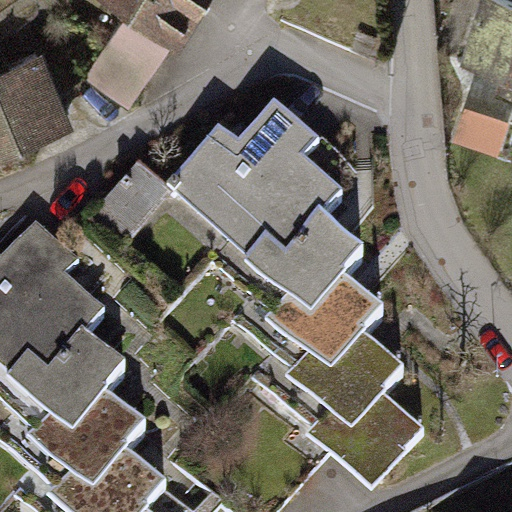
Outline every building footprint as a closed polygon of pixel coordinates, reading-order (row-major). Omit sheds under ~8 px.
[(208,0),(122,0),(139,11),(95,77),(139,106),(208,0)] [(511,0),(489,0),(471,69),(511,79),(511,0)] [(0,160),(81,131),(52,54),(0,72),(0,160)] [(232,141),(183,197),(269,273),(249,296),(284,326),(256,358),(293,389),(274,411),(379,504),(438,438),(402,407),(421,385),(378,347),(399,323),(356,286),(374,266),(331,228),(347,209),(307,174),(323,156),(281,119),(249,155),(232,141)] [(0,263),(0,367),(17,383),(0,401),(0,411),(32,440),(11,463),(53,502),(43,511),(164,511),(176,500),(138,465),(158,443),(114,402),(131,383),(92,347),(112,325),(75,291),(88,276),(44,235),(9,272),(0,263)]
